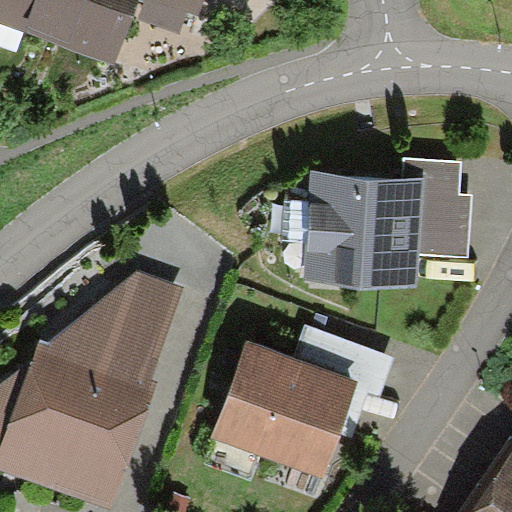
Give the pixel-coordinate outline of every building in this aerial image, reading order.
[(203,0),(0,0),(0,16),(121,58),(137,12),(192,32),(203,0)] [(462,182),(464,150),(405,147),(404,162),(312,156),(305,267),(423,274),(425,248),(471,251),(475,182),(462,182)] [(28,361),(4,375),(0,385),(0,456),(111,498),(160,365),(150,364),(183,278),(139,264),(53,329),(42,327),(28,361)] [(303,341),(253,322),(218,415),(325,455),(341,412),(356,373),(381,383),(394,348),(312,317),(303,341)] [(511,511),(511,436),(464,511),(511,511)]
